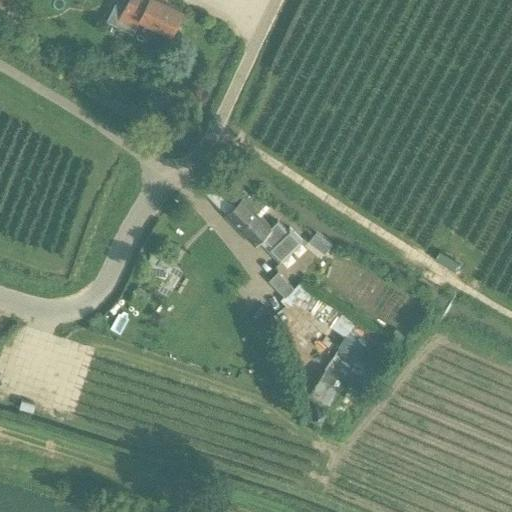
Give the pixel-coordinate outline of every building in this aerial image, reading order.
[(125,0),(117,18),(136,28),(141,19),(170,33),(182,10),(162,0),(125,0)] [(258,213),(265,206),(250,191),(249,192),(229,170),(216,182),(231,198),(237,192),(243,198),(225,215),(240,230),(258,213)] [(271,226),(258,213),(240,230),(254,245),(262,237),(270,246),(267,249),(280,262),(302,241),(290,227),(287,230),(278,220),(274,224),(271,226)] [(285,297),(294,288),(278,271),(268,280),(285,297)] [(333,355),(308,395),(331,410),(339,396),(347,401),(364,374),(333,355)] [(320,422),(325,413),(317,409),(312,418),(320,422)]
